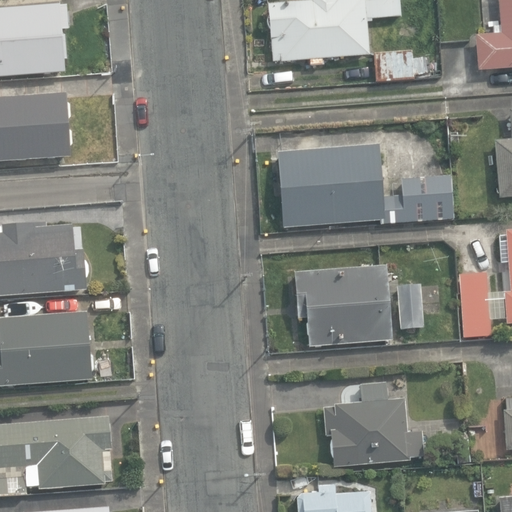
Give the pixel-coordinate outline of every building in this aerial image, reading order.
[(309,61),(310,65),(322,64),(322,60),(370,55),(367,19),(401,16),(399,0),(385,0),(366,2),(365,0),(310,0),(310,1),(267,5),(273,64),(309,61)] [(511,68),(511,0),(498,0),(501,26),(492,27),(493,35),(475,36),(478,71),(511,68)] [(0,77),(67,72),(64,30),(70,29),(68,5),(0,9),(0,77)] [(374,53),(376,82),(414,80),(414,75),(431,74),(430,58),(412,59),(412,51),(374,53)] [(0,161),(71,158),(67,93),(0,97),(0,161)] [(511,139),(495,141),(500,198),(511,196),(511,109),(510,110),(511,137),(511,139)] [(327,149),(326,129),(292,131),(293,151),(278,152),(283,229),(381,222),(381,225),(453,220),(450,177),(400,180),(401,196),(381,198),(379,177),(386,177),(386,165),(378,165),(377,145),(327,149)] [(47,227),(46,223),(0,226),(0,297),(87,291),(84,250),(81,251),(79,229),(73,229),(73,225),(47,227)] [(459,275),(463,338),(491,337),(490,320),(508,319),(508,323),(511,322),(511,230),(506,231),(506,235),(499,236),(501,263),(509,262),(511,292),(488,293),(486,273),(459,275)] [(307,319),(309,347),(392,341),(386,266),(294,273),(298,320),(307,319)] [(397,287),(401,330),(425,328),(421,285),(397,287)] [(0,350),(0,386),(93,380),(88,311),(0,317),(0,346),(0,350)] [(331,435),(334,467),(410,461),(410,457),(423,456),(421,432),(408,433),(405,399),(388,400),(387,384),(360,386),(362,403),(334,405),(334,407),(323,408),(326,436),(331,435)] [(0,496),(26,495),(26,489),(39,488),(39,490),(114,484),(108,417),(0,425),(0,496)] [(297,499),(298,511),(371,511),(369,492),(337,494),(336,484),(318,486),(318,493),(301,494),(297,499)] [(511,511),(511,497),(498,499),(499,511),(511,511)]
